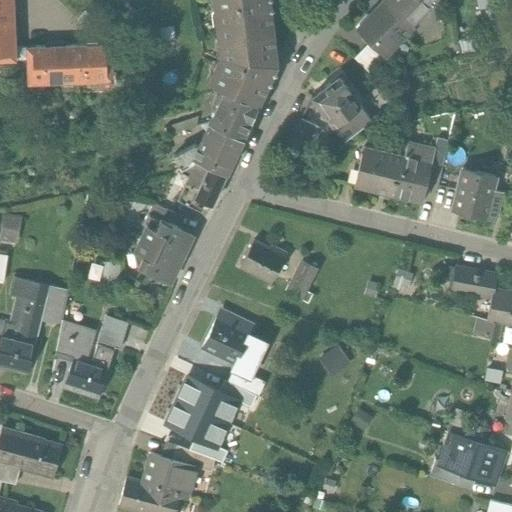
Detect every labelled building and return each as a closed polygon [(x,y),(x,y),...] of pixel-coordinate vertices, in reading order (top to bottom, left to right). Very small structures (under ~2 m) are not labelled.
[(12,0),(0,0),(0,23),(13,23),(12,0)] [(268,0),(218,0),(220,19),(215,25),(217,40),(222,39),(224,55),(211,83),(223,89),(257,104),(276,64),(268,0)] [(385,0),(381,0),(360,23),(361,24),(357,28),(360,31),(359,32),(384,56),(413,25),(411,23),(385,0)] [(385,0),(411,23),(430,2),(427,0),(385,0)] [(13,23),(0,23),(0,59),(15,59),(14,47),(13,23)] [(87,44),(74,45),(75,80),(99,79),(111,67),(110,43),(97,44),(97,40),(87,40),(87,44)] [(74,45),(26,47),(27,59),(27,71),(42,70),(42,82),(75,80),(74,45)] [(26,47),(14,47),(15,59),(27,59),(26,47)] [(350,91),(338,76),(311,97),(343,139),(370,119),(349,92),(350,91)] [(257,104),(223,89),(209,122),(242,137),(257,104)] [(198,95),(159,105),(162,119),(202,109),(198,95)] [(319,128),(299,118),(289,139),(309,149),(319,128)] [(242,137),(209,122),(197,145),(192,156),(193,157),(225,171),(242,137)] [(446,145),(435,142),(433,150),(429,168),(440,171),(446,145)] [(193,143),(172,156),(180,168),(191,161),(193,157),(192,156),(197,145),(193,143)] [(403,157),(393,196),(421,202),(429,168),(433,150),(406,143),(403,157)] [(403,157),(363,147),(362,149),(367,150),(358,185),(354,184),(353,186),(393,196),(403,157)] [(225,171),(193,157),(191,161),(180,168),(190,173),(177,199),(199,209),(203,199),(210,203),(225,171)] [(494,177),(460,169),(450,210),(484,218),(484,217),(491,190),(494,177)] [(501,193),(491,190),(484,217),(495,220),(501,193)] [(174,212),(152,202),(147,213),(169,223),(174,212)] [(169,223),(147,213),(142,224),(145,226),(140,236),(182,256),(190,239),(188,228),(181,229),(169,223)] [(16,230),(7,229),(5,238),(14,240),(16,230)] [(182,256),(140,236),(133,251),(136,265),(170,281),(182,256)] [(274,248),(252,238),(239,265),(269,280),(283,250),(275,246),(274,248)] [(315,266),(302,259),(293,277),(306,283),(315,266)] [(494,275),(454,267),(449,291),(490,299),(494,275)] [(411,274),(395,269),(389,287),(399,291),(402,286),(406,287),(411,274)] [(44,284),(13,275),(9,292),(26,297),(19,324),(2,320),(0,328),(0,363),(26,370),(33,344),(46,293),(42,292),(44,284)] [(306,283),(293,277),(284,294),(297,301),(306,283)] [(378,284),(366,281),(362,294),(374,298),(378,284)] [(511,292),(497,290),(492,321),(502,323),(511,325),(511,292)] [(127,322),(106,315),(97,339),(119,346),(127,322)] [(233,326),(215,317),(201,347),(234,362),(231,368),(233,368),(248,376),(249,373),(265,341),(249,334),(254,324),(238,316),(233,326)] [(492,321),(478,318),(474,333),(498,339),(502,323),(492,321)] [(83,327),(61,319),(54,353),(72,359),(81,332),(83,327)] [(89,361),(84,359),(92,335),(81,332),(72,359),(64,383),(97,394),(107,367),(106,367),(112,350),(95,344),(89,361)] [(337,346),(321,357),(333,373),(348,362),(337,346)] [(248,376),(233,368),(227,381),(256,395),(258,395),(264,380),(249,373),(248,376)] [(502,372),(486,369),(483,383),(499,388),(502,372)] [(187,375),(176,399),(226,423),(237,400),(237,399),(218,391),(187,375)] [(227,381),(224,380),(218,391),(237,399),(237,400),(250,407),(256,395),(227,381)] [(226,423),(176,399),(165,422),(194,436),(215,446),(216,445),(226,423)] [(462,413),(452,409),(446,423),(456,427),(462,413)] [(395,428),(383,419),(374,432),(386,441),(395,428)] [(489,431),(470,424),(466,438),(484,445),(489,431)] [(33,436),(0,426),(0,460),(18,465),(52,474),(59,445),(32,437),(33,436)] [(466,438),(450,432),(439,461),(439,463),(460,470),(491,481),(502,451),(484,445),(466,438)] [(215,446),(194,436),(188,449),(213,458),(222,462),(227,450),(216,445),(215,446)] [(188,449),(174,443),(170,458),(195,465),(194,466),(210,470),(213,458),(188,449)] [(170,458),(149,452),(141,481),(187,493),(194,466),(195,465),(170,458)] [(460,470),(439,463),(439,461),(434,459),(428,474),(455,484),(460,470)] [(18,465),(0,460),(0,466),(17,471),(18,465)] [(17,471),(0,466),(0,480),(14,483),(17,471)] [(141,481),(126,477),(118,506),(140,511),(173,511),(179,493),(186,495),(187,493),(141,481)] [(0,496),(0,511),(41,511),(42,511),(14,503),(15,501),(0,496)] [(511,511),(511,505),(498,503),(488,499),(484,511),(511,511)]
